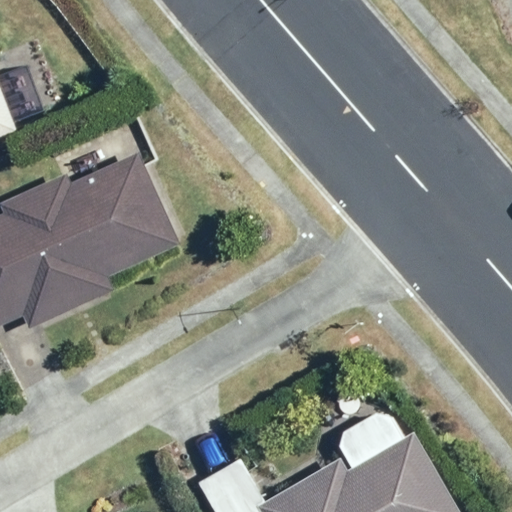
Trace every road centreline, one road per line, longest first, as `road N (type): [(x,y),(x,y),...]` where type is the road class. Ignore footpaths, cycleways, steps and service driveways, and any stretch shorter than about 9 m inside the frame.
road 1 (residential): [(0,485),(448,220)]
road 2 (residential): [(448,220),(267,0)]
